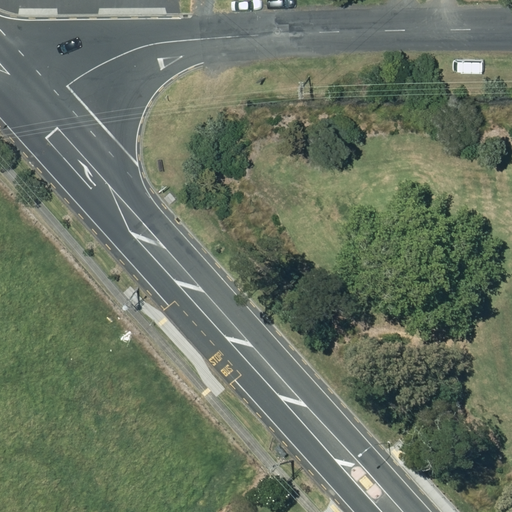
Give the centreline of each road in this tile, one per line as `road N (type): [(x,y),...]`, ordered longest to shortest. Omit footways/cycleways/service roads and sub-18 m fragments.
road 1 (tertiary): [(400,511),(43,110)]
road 2 (residential): [(511,32),(165,43),(99,64),(43,110)]
